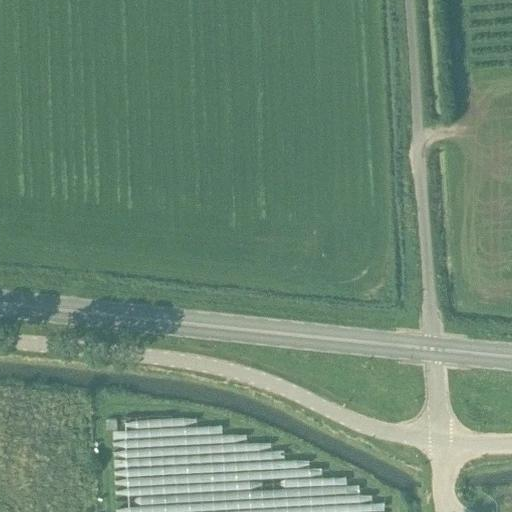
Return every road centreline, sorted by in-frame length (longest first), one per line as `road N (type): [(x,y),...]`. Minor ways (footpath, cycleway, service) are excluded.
road 1 (unclassified): [(0,340),(196,363),(438,441)]
road 2 (secondary): [(431,350),(0,303)]
road 3 (unclassified): [(431,350),(406,0)]
